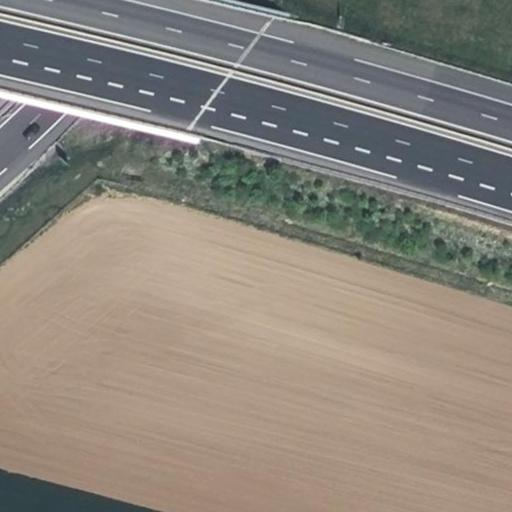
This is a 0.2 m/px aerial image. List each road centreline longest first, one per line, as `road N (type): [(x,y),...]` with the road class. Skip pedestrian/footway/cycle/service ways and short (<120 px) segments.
road 1 (motorway): [(0,38),(217,89),(511,174)]
road 2 (motorway): [(511,123),(50,0)]
road 3 (motorway): [(0,152),(62,102),(141,0)]
